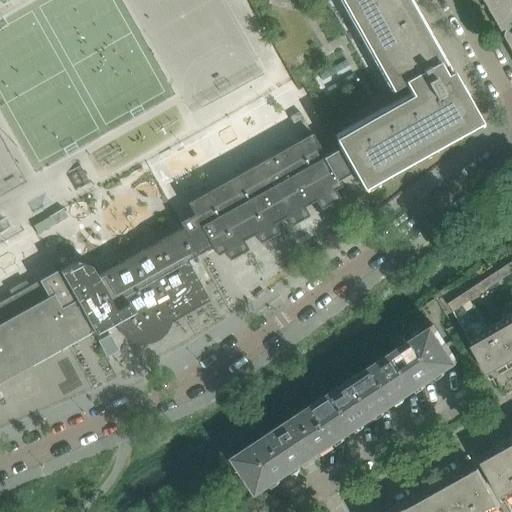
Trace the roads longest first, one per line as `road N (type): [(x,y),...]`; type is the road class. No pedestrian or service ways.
road 1 (residential): [(511,150),(214,370),(0,465)]
road 2 (residential): [(354,511),(511,409)]
